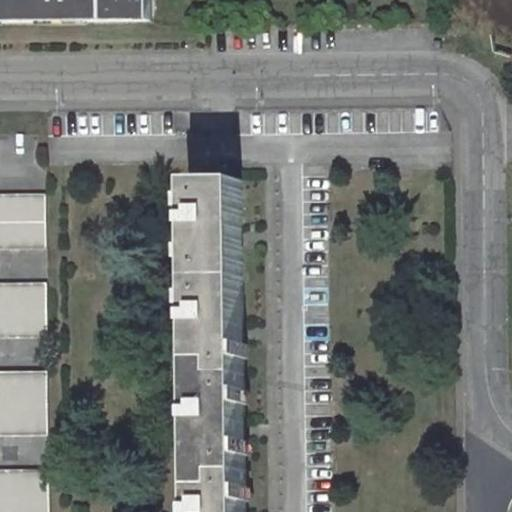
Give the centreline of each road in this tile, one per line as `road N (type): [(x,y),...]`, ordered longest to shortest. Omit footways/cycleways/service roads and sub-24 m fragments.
road 1 (unclassified): [(481,110),(469,84),(435,75),(0,76)]
road 2 (unclassified): [(490,413),(482,366),(481,110)]
